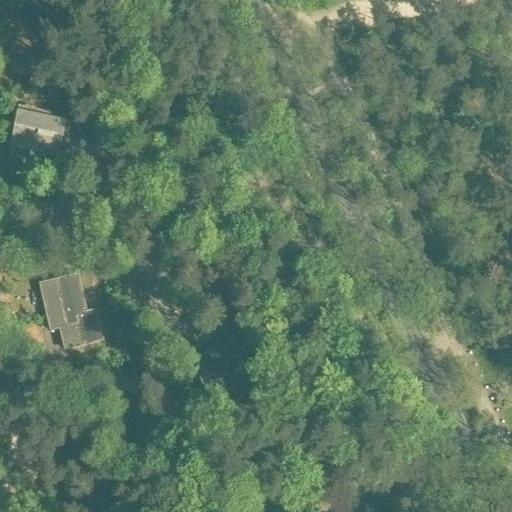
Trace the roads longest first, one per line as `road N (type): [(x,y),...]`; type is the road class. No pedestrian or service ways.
road 1 (secondary): [(495,511),(250,0)]
road 2 (track): [(0,365),(38,408),(72,430),(138,449),(253,511)]
road 3 (track): [(162,178),(71,213),(0,212)]
road 4 (track): [(270,41),(432,0)]
